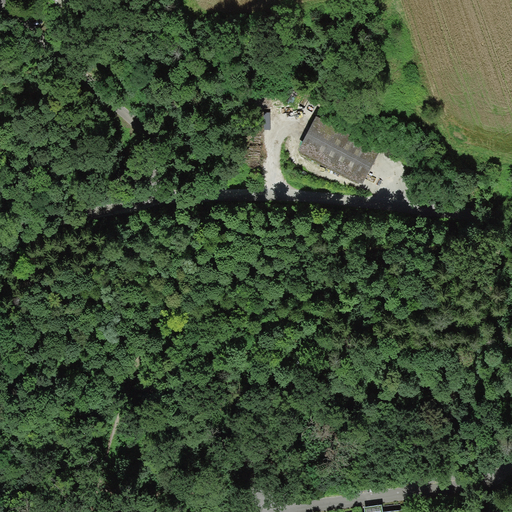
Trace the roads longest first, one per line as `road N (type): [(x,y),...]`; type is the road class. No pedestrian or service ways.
road 1 (track): [(511,252),(332,249),(193,292),(167,310),(138,356),(86,511)]
road 2 (unclassified): [(511,217),(273,193),(158,200)]
road 3 (unclassified): [(0,6),(137,122),(151,147),(158,200)]
road 4 (unclassified): [(0,229),(158,200)]
